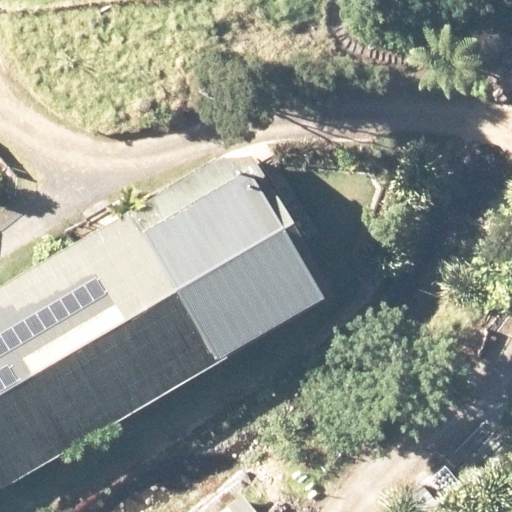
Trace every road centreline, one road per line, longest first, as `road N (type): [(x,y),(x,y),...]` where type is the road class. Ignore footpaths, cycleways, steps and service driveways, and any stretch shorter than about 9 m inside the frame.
road 1 (unclassified): [(511,116),(328,112),(170,148),(51,138),(0,106)]
road 2 (unclassified): [(390,511),(511,397)]
